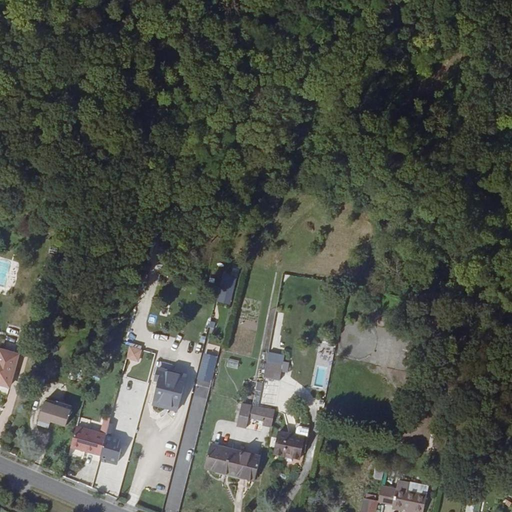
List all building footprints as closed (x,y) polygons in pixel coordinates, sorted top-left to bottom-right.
[(15,288),(22,263),(10,260),(3,284),(15,288)] [(125,358),(138,363),(143,350),(131,345),(125,358)] [(264,378),(280,379),(281,370),(285,371),(286,354),(267,352),(264,378)] [(228,358),(227,367),(238,369),(239,360),(228,358)] [(13,366),(6,392),(18,395),(28,362),(18,359),(15,367),(13,366)] [(13,366),(0,362),(0,389),(6,392),(13,366)] [(35,364),(28,362),(18,395),(25,397),(35,364)] [(157,367),(155,375),(175,380),(177,374),(157,367)] [(155,381),(153,384),(162,387),(156,410),(180,417),(189,384),(175,380),(155,375),(153,380),(155,381)] [(208,377),(202,376),(198,388),(210,391),(210,388),(213,379),(208,377)] [(256,410),(256,409),(260,385),(248,384),(243,408),(256,410)] [(46,401),(40,419),(51,422),(52,419),(67,423),(71,408),(46,401)] [(243,408),(239,425),(247,427),(248,423),(261,426),(261,429),(270,431),(273,412),(256,409),(256,410),(243,408)] [(110,431),(79,423),(73,442),(105,451),(105,449),(110,431)] [(105,449),(113,451),(113,449),(125,453),(128,445),(115,441),(118,430),(111,427),(110,431),(105,449)] [(299,462),(303,441),(276,436),(272,457),(299,462)] [(205,475),(228,479),(232,457),(209,452),(205,475)] [(257,461),(232,457),(228,479),(253,484),(257,461)] [(393,490),(378,487),(374,503),(401,509),(405,492),(403,492),(404,483),(395,481),(393,490)] [(405,492),(401,509),(403,509),(402,511),(418,511),(422,496),(405,492)]
